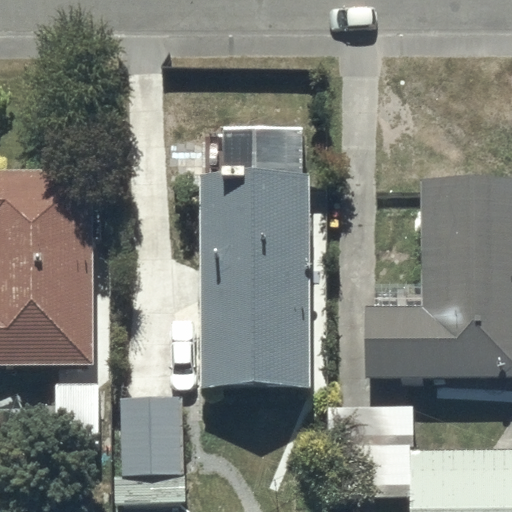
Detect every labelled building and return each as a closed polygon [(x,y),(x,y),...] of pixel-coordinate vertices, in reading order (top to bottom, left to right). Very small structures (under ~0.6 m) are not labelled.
[(95,181),(0,181),(0,376),(96,376),(95,181)] [(310,185),(201,188),(205,401),(314,399),(310,185)] [(511,188),(423,190),(425,318),(368,319),(370,392),(511,389),(511,188)] [(101,392),(58,393),(58,454),(102,453),(101,392)] [(182,406),(123,408),(125,484),(115,484),(116,511),(126,511),(190,510),(189,473),(184,473),(182,406)] [(415,416),(330,417),(332,509),(410,508),(410,511),(511,511),(511,458),(416,460),(415,416)] [(0,511),(9,511),(6,479),(3,479),(1,462),(0,462),(0,511)]
